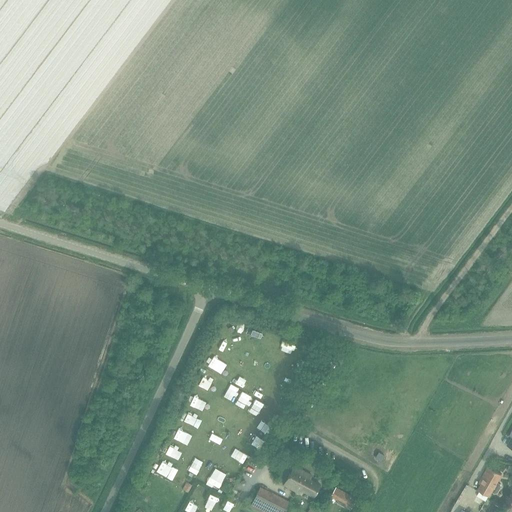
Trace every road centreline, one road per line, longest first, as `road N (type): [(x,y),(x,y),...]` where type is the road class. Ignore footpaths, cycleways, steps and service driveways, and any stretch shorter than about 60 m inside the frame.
road 1 (unclassified): [(511,342),(375,340),(205,289)]
road 2 (unclassified): [(104,511),(205,289)]
road 3 (unclassified): [(205,289),(0,208)]
